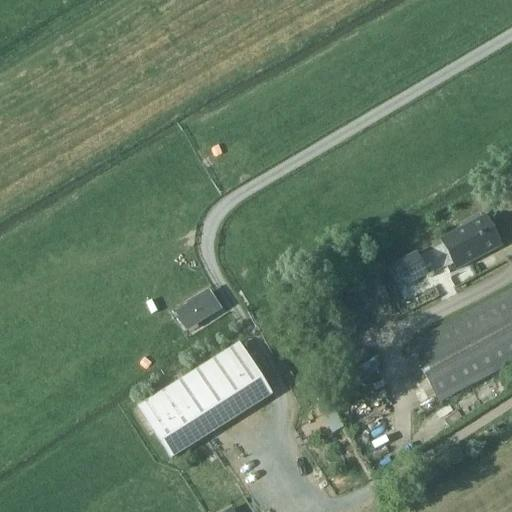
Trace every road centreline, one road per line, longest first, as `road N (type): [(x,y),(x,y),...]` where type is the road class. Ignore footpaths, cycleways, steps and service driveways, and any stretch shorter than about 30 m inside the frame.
road 1 (track): [(284,397),(204,244),(220,205),(511,33)]
road 2 (track): [(206,231),(0,304)]
road 3 (track): [(0,83),(130,0)]
